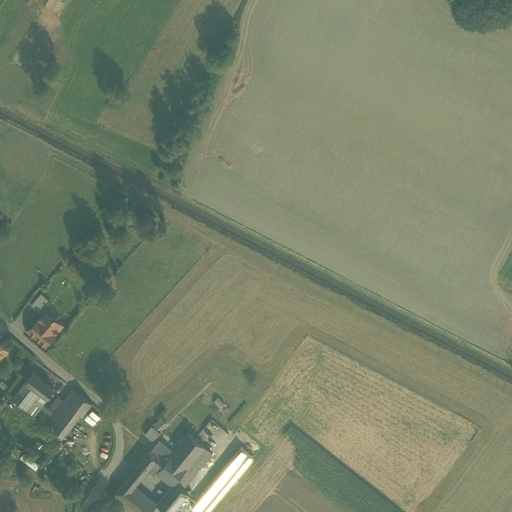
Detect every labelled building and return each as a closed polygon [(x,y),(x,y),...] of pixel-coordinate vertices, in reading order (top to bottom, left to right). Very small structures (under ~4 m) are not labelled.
[(29,305),(38,313),(48,301),(38,294),(29,305)] [(35,339),(45,348),(61,328),(45,314),(28,333),(31,335),(29,338),(33,342),(35,339)] [(54,389),(32,373),(26,382),(41,393),(47,398),(54,389)] [(41,393),(26,382),(13,398),(46,424),(51,417),(47,413),(49,411),(46,409),(45,411),(40,408),(43,403),(37,399),(41,393)] [(56,411),(51,417),(46,424),(65,438),(92,404),(72,389),(63,401),(56,411)] [(56,411),(63,401),(58,398),(51,406),(56,411)] [(161,419),(152,428),(158,432),(166,425),(161,419)] [(152,428),(151,426),(144,435),(153,442),(160,434),(158,432),(152,428)] [(173,453),(157,474),(171,486),(173,483),(183,490),(212,454),(188,435),(173,453)] [(159,441),(135,469),(142,475),(149,468),(157,474),(173,453),(159,441)] [(208,511),(253,459),(240,448),(191,506),(198,511),(208,511)] [(154,476),(157,474),(149,468),(142,475),(145,476),(149,473),(154,476)] [(142,475),(135,469),(131,474),(138,480),(142,475)] [(138,480),(131,474),(113,496),(132,511),(173,511),(188,494),(183,490),(173,483),(171,486),(157,504),(135,487),(139,482),(138,480)]
